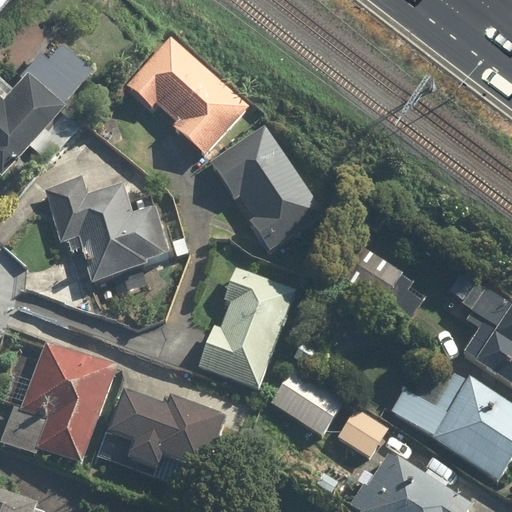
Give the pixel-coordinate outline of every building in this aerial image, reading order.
[(93,66),(61,40),(49,56),(41,49),(14,83),(0,71),(0,168),(6,173),(93,66)] [(131,86),(161,113),(165,109),(184,126),(180,130),(211,157),(251,112),(172,41),(131,86)] [(87,130),(65,111),(35,145),(57,164),(87,130)] [(214,164),(240,204),(243,203),(258,225),(255,227),(273,255),(328,219),(268,128),(214,164)] [(78,186),(76,177),(50,183),(66,247),(73,246),(76,257),(87,254),(97,291),(193,257),(189,241),(178,244),(170,213),(145,219),(136,187),(99,197),(95,181),(78,186)] [(418,287),(367,257),(351,285),(416,323),(428,304),(419,299),(418,287)] [(240,270),(230,298),(238,301),(227,332),(219,329),(204,370),(267,393),(303,293),(240,270)] [(511,300),(484,284),(471,305),(455,296),(445,313),(479,334),(466,356),(511,383),(511,300)] [(328,353),(311,341),(298,360),(315,372),(328,353)] [(51,343),(29,413),(55,421),(45,452),(93,468),(126,368),(51,343)] [(353,403),(300,369),(276,407),(329,441),(353,403)] [(412,392),(397,416),(507,485),(511,477),(511,404),(477,383),(475,386),(458,376),(452,386),(435,375),(421,398),(412,392)] [(235,421),(183,403),(180,411),(134,395),(118,439),(143,448),(137,465),(170,476),(176,459),(217,474),(235,421)] [(399,431),(363,406),(342,438),(377,462),(399,431)] [(463,479),(441,464),(432,477),(391,449),(353,507),(360,511),(478,511),(480,509),(455,492),(463,479)] [(49,511),(51,509),(0,490),(0,511),(49,511)]
